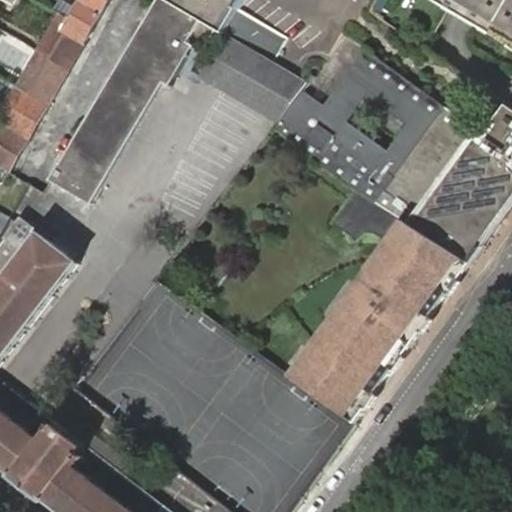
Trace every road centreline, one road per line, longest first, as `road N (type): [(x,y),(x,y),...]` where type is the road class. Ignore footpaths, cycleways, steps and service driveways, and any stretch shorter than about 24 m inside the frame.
road 1 (residential): [(330,511),(511,261)]
road 2 (residential): [(130,0),(28,174)]
